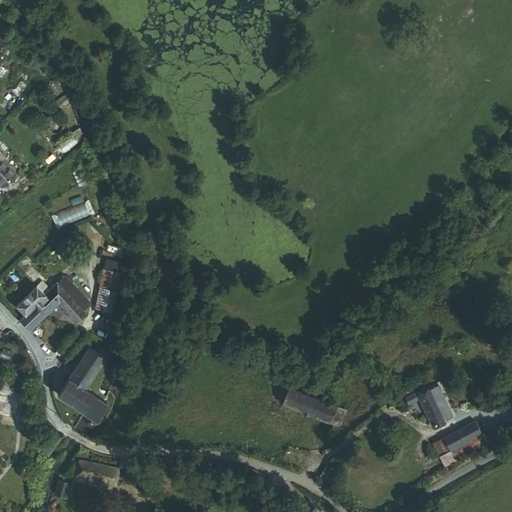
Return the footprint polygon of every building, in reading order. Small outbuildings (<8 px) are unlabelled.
[(76,132),(60,148),(65,153),(81,137),(76,132)] [(0,179),(3,183),(16,171),(2,156),(5,153),(0,147),(0,179)] [(55,227),(89,217),(85,204),(51,213),(55,227)] [(102,283),(118,285),(121,261),(105,259),(102,283)] [(93,313),(96,309),(97,306),(70,281),(50,297),(43,291),(23,310),(31,319),(26,323),(38,334),(66,308),(84,325),(94,315),(93,313)] [(83,391),(85,389),(106,357),(90,346),(67,379),(83,391)] [(55,395),(95,424),(108,406),(85,389),(83,391),(67,379),(55,395)] [(291,401),(353,427),(360,411),(298,384),(291,401)] [(448,410),(455,407),(445,387),(427,395),(443,428),(454,424),(448,410)] [(0,395),(0,414),(19,416),(21,398),(0,395)] [(454,436),(461,450),(494,432),(488,420),(454,436)] [(67,433),(59,429),(54,437),(58,439),(51,451),(56,454),(67,433)] [(461,450),(463,454),(497,437),(494,432),(461,450)] [(450,454),(461,450),(454,436),(443,442),(450,454)] [(114,483),(119,468),(85,458),(80,472),(114,483)] [(421,479),(427,474),(418,462),(371,496),(380,506),(420,478),(421,479)] [(334,481),(343,486),(350,474),(341,469),(334,481)] [(58,491),(69,495),(73,481),(62,478),(58,491)] [(302,511),(315,511),(320,508),(317,505),(312,503),(302,511)]
